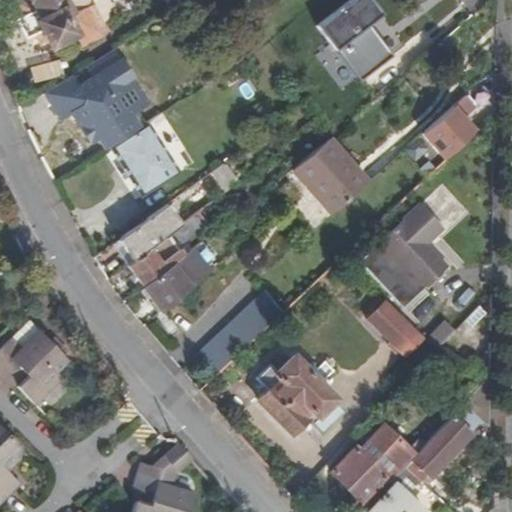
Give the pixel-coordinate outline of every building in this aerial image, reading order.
[(27,0),(31,7),(20,13),(30,31),(39,26),(44,37),(52,33),(61,35),(70,31),(73,37),(80,41),(101,29),(103,22),(90,1),(90,0),(27,0)] [(373,0),(351,0),(319,27),(360,82),(394,55),(371,23),(367,18),(380,8),(373,0)] [(380,8),(367,18),(371,23),(384,12),(380,8)] [(101,135),(108,146),(134,129),(128,119),(129,114),(148,102),(112,47),(43,92),(60,120),(75,110),(94,140),(101,135)] [(342,87),(354,77),(331,47),(318,57),(342,87)] [(191,96),(199,108),(224,92),(217,80),(191,96)] [(441,161),(487,119),(464,94),(418,135),(441,161)] [(134,129),(108,146),(139,196),(178,171),(146,121),(134,129)] [(365,184),(327,141),(291,169),(315,196),(310,199),(327,218),(365,184)] [(115,240),(130,262),(178,227),(163,206),(115,240)] [(442,272),(419,248),(423,244),(439,228),(416,206),(354,263),(400,308),(442,272)] [(130,262),(126,265),(140,285),(160,270),(155,263),(204,227),(196,215),(178,227),(130,262)] [(419,248),(442,272),(446,268),(423,244),(419,248)] [(160,270),(140,285),(152,302),(149,304),(157,314),(186,291),(167,265),(160,270)] [(281,312),(263,293),(197,355),(216,374),(281,312)] [(404,322),(385,303),(365,322),(403,359),(423,340),(404,322)] [(444,320),(427,338),(436,347),(454,329),(444,320)] [(26,323),(8,340),(19,351),(37,334),(26,323)] [(19,351),(8,340),(0,348),(0,382),(2,384),(10,376),(19,387),(15,390),(32,407),(60,381),(53,374),(64,363),(37,334),(19,351)] [(312,376),(295,358),(278,373),(271,366),(256,380),(269,392),(258,402),(291,435),(306,421),(321,436),(344,413),(334,403),(336,401),(321,385),(334,373),(325,364),(312,376)] [(488,427),(489,376),(450,417),(469,436),(478,427),(488,427)] [(409,462),(422,474),(432,484),(442,473),(438,469),(469,436),(450,417),(409,462)] [(0,433),(0,503),(17,487),(5,475),(0,469),(0,466),(10,457),(16,450),(0,433)] [(189,461),(176,447),(152,468),(140,464),(132,489),(142,492),(138,505),(133,504),(130,511),(188,511),(194,497),(168,489),(171,476),(189,461)] [(329,475),(358,505),(384,480),(355,450),(329,475)] [(418,478),(418,477),(422,474),(409,462),(405,466),(418,478)] [(370,511),(362,511),(361,511),(420,511),(394,487),(370,511)]
